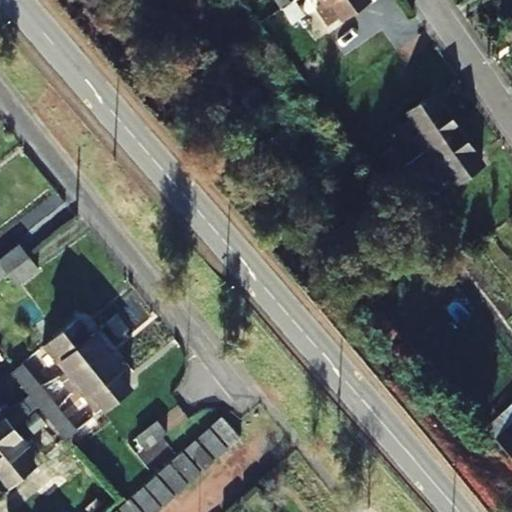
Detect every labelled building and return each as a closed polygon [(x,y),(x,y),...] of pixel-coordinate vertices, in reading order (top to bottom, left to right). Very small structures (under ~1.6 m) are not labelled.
[(290,0),(279,8),(291,26),(302,18),(290,0)] [(323,0),(317,5),(328,19),(340,11),(344,16),(367,0),(323,0)] [(370,64),(393,46),(384,36),(362,53),(370,64)] [(372,87),(404,62),(397,53),(365,77),(372,87)] [(417,133),(425,144),(429,149),(459,128),(435,93),(409,111),(413,116),(402,124),(410,137),(417,133)] [(459,182),(485,165),(459,128),(429,149),(437,161),(440,166),(434,170),(444,184),(455,177),(459,182)] [(406,165),(394,146),(383,154),(396,172),(406,165)] [(406,165),(396,172),(409,191),(419,183),(406,165)] [(511,209),(504,200),(483,215),(492,228),(511,211),(511,209)] [(0,282),(10,274),(32,257),(23,246),(0,263),(0,282)] [(20,285),(41,268),(32,257),(10,274),(20,285)] [(60,365),(63,363),(69,370),(71,373),(88,359),(81,350),(94,338),(79,320),(45,347),(60,365)] [(125,368),(126,367),(99,333),(94,338),(81,350),(88,359),(71,373),(83,387),(99,373),(107,383),(121,371),(125,368)] [(18,369),(31,386),(37,381),(23,364),(18,369)] [(12,374),(25,391),(31,386),(18,369),(12,374)] [(69,370),(66,373),(60,378),(74,395),(79,390),(83,387),(71,373),(69,370)] [(100,415),(134,388),(121,371),(107,383),(99,373),(83,387),(89,395),(86,398),(100,415)] [(40,385),(37,381),(31,386),(34,389),(40,385)] [(34,389),(45,403),(51,399),(40,385),(34,389)] [(31,386),(25,391),(39,408),(45,403),(34,389),(31,386)] [(61,411),(51,399),(45,403),(55,416),(61,411)] [(0,416),(0,413),(5,410),(0,403),(0,439),(11,431),(0,416)] [(39,408),(52,425),(59,420),(55,416),(45,403),(39,408)] [(55,416),(59,420),(65,415),(61,411),(55,416)] [(72,437),(79,432),(65,415),(59,420),(72,437)] [(59,420),(52,425),(66,442),(72,437),(59,420)] [(150,451),(171,434),(161,422),(140,440),(150,451)] [(244,446),(228,425),(216,434),(233,455),(244,446)] [(511,430),(501,441),(511,452),(511,430)] [(31,442),(24,447),(11,431),(0,439),(0,475),(9,487),(32,468),(29,464),(41,455),(31,442)] [(231,457),(214,436),(203,445),(221,466),(231,457)] [(218,469),(200,448),(189,457),(207,478),(218,469)] [(204,480),(187,459),(176,468),(193,489),(204,480)] [(191,491),(173,471),(163,480),(180,500),(191,491)] [(177,503),(160,482),(149,491),(167,511),(177,503)] [(162,511),(147,493),(136,502),(144,511),(162,511)]
